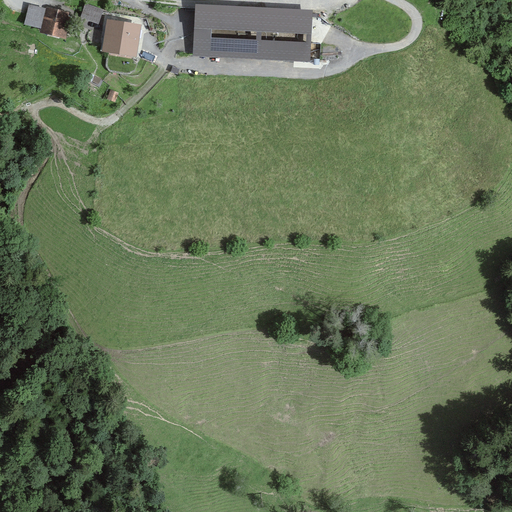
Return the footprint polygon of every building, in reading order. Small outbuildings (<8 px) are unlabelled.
[(82,20),(105,27),(108,9),(87,3),(82,20)] [(109,4),(108,9),(105,27),(101,58),(134,63),(137,41),(148,43),(152,16),(142,14),(143,9),(109,4)] [(313,13),(195,7),(192,58),(310,64),(313,13)] [(42,28),(41,34),(63,39),(69,13),(47,8),(46,12),(42,28)] [(26,25),(42,28),(46,12),(30,9),(26,25)]
